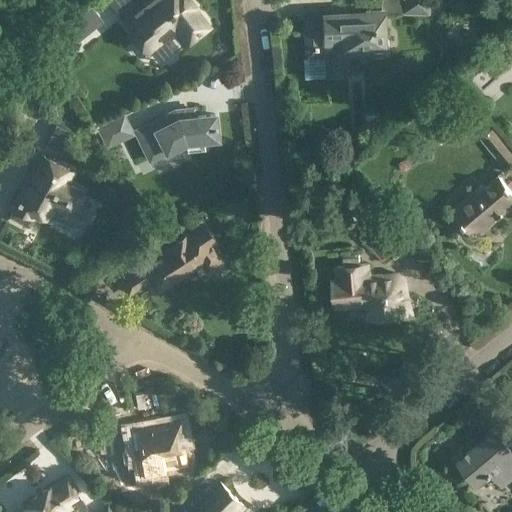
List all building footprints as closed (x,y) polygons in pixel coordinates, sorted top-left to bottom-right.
[(107,0),(122,17),(121,19),(131,29),(128,31),(141,47),(142,47),(147,53),(150,51),(159,62),(210,25),(196,8),(190,0),(107,0)] [(429,13),(428,0),(400,0),(401,13),(429,13)] [(365,7),(365,9),(321,11),(324,76),(348,75),(347,55),(363,54),(363,46),(369,46),(373,50),(380,50),(387,42),(387,35),(384,33),(384,10),(383,7),(365,7)] [(70,47),(91,29),(79,15),(47,41),(58,56),(69,46),(70,47)] [(26,88),(40,92),(46,71),(32,67),(26,88)] [(187,116),(186,108),(175,110),(135,129),(150,158),(186,140),(187,150),(204,148),(203,139),(217,137),(215,113),(187,116)] [(123,116),(100,127),(108,143),(131,132),(123,116)] [(56,123),(45,144),(66,155),(77,134),(56,123)] [(481,137),(507,169),(511,164),(511,148),(494,126),(481,137)] [(47,218),(52,209),(77,223),(87,202),(78,197),(82,191),(66,182),(72,171),(38,153),(37,154),(39,155),(35,163),(33,162),(33,163),(35,164),(12,206),(31,216),(33,210),(47,218)] [(475,189),(451,209),(474,236),(511,203),(511,179),(507,183),(499,174),(478,192),(475,189)] [(383,217),(370,228),(393,255),(406,244),(383,217)] [(150,258),(151,261),(120,280),(128,293),(149,279),(157,291),(201,263),(205,269),(221,259),(212,244),(215,242),(209,233),(202,237),(196,228),(150,258)] [(334,268),(335,280),(331,280),(335,308),(367,305),(369,318),(407,313),(404,293),(403,281),(386,283),(386,285),(382,285),(381,274),(368,276),(367,264),(358,265),(357,256),(341,258),(342,267),(334,268)] [(180,418),(130,428),(133,453),(139,452),(142,469),(165,465),(162,448),(185,444),(180,418)] [(495,425),(455,459),(477,485),(489,475),(488,474),(490,473),(502,487),(511,478),(511,438),(509,441),(495,425)] [(24,509),(20,511),(60,511),(75,502),(80,499),(75,493),(64,477),(23,507),(24,509)] [(195,487),(172,510),(173,511),(233,511),(240,505),(217,481),(203,495),(195,487)]
